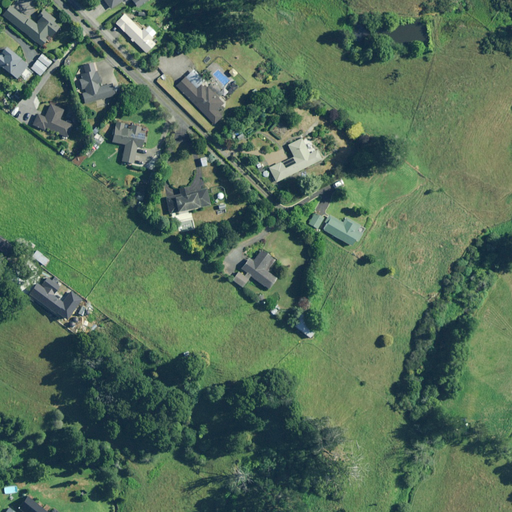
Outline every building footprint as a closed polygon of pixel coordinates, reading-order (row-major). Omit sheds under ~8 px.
[(103,0),(111,11),(125,0),(130,0),(136,8),(147,0),(103,0)] [(33,24),(9,5),(1,15),(42,49),(60,26),(43,12),(33,24)] [(124,14),(115,24),(146,54),(155,44),(124,14)] [(26,65),(5,48),(0,53),(0,64),(16,78),(26,65)] [(51,62),(41,54),(37,59),(48,67),(51,62)] [(46,68),(36,60),(30,68),(40,76),(46,68)] [(84,75),(78,76),(86,104),(116,96),(112,82),(101,85),(95,62),(81,66),(84,75)] [(185,76),(174,86),(213,125),(221,117),(215,111),(222,103),(203,84),(198,89),(185,76)] [(64,111),(50,105),(43,119),(36,116),(32,125),(67,140),(73,126),(60,120),(64,111)] [(98,130),(89,124),(86,128),(95,135),(98,130)] [(145,131),(116,125),(112,143),(125,145),(121,163),(133,165),(137,147),(141,148),(145,131)] [(284,134),(275,127),(270,132),(280,140),(284,134)] [(104,139),(99,135),(92,141),(97,146),(104,139)] [(293,157),(270,169),(277,183),(321,160),(316,150),(309,154),(301,138),(287,145),(293,157)] [(207,165),(205,157),(199,159),(201,167),(207,165)] [(180,195),(166,198),(169,216),(211,207),(207,189),(188,193),(187,188),(179,190),(180,195)] [(315,213),(308,223),(317,229),(324,218),(315,213)] [(342,223),(330,216),(321,229),(353,249),(361,235),(356,232),(359,227),(345,218),(342,223)] [(195,229),(193,220),(177,224),(180,233),(195,229)] [(48,260),(36,251),(31,257),(43,266),(48,260)] [(272,260),(261,251),(253,262),(248,258),(240,269),(268,291),(277,279),(265,269),(272,260)] [(317,327),(300,314),(291,325),(308,338),(317,327)] [(454,424),(453,431),(467,434),(468,427),(454,424)] [(45,511),(26,497),(17,508),(21,511),(45,511)]
